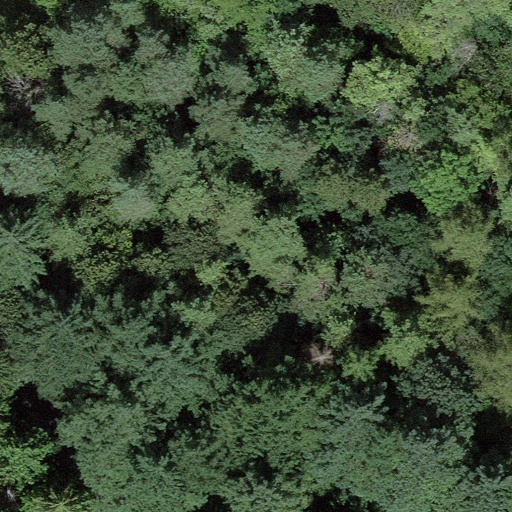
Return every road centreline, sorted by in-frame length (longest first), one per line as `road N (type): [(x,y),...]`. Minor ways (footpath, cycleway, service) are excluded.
road 1 (track): [(53,412),(156,425),(362,511)]
road 2 (unclassified): [(120,511),(0,340)]
road 3 (track): [(328,0),(374,33),(511,97)]
